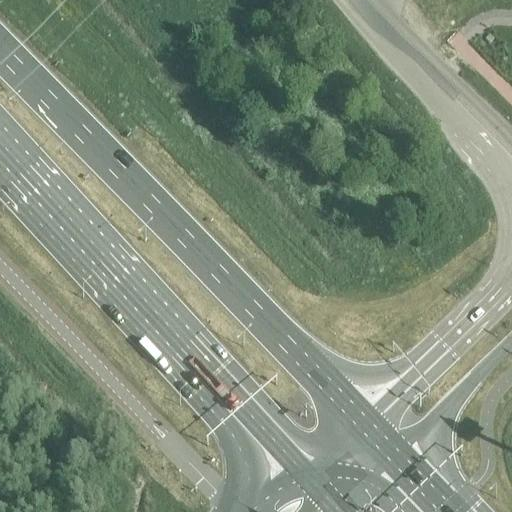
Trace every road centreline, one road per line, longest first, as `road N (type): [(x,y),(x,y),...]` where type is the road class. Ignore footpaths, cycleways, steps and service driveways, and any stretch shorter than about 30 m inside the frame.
road 1 (primary): [(364,424),(0,47)]
road 2 (primary): [(0,153),(298,469)]
road 3 (unclassified): [(236,511),(0,268)]
road 4 (tertiary): [(339,0),(511,181)]
road 5 (tertiary): [(511,279),(364,424)]
road 6 (tertiary): [(511,139),(373,0)]
road 7 (tertiary): [(392,454),(511,339)]
